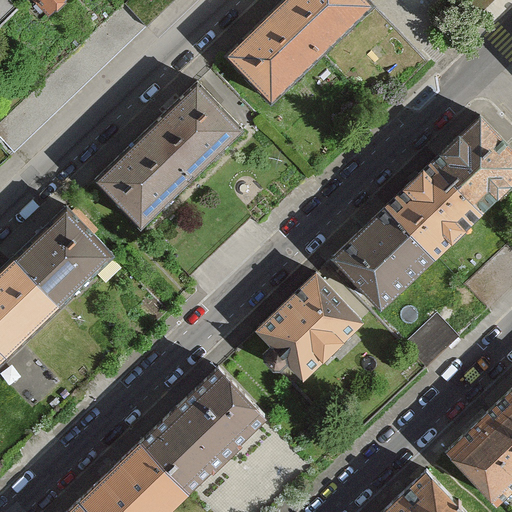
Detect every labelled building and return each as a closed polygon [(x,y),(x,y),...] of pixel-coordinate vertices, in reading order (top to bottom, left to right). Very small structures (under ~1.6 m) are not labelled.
[(61,0),(40,0),(51,10),(61,0)] [(129,0),(127,0),(78,46),(100,69),(150,22),(129,0)] [(129,0),(150,22),(173,0),(129,0)] [(372,3),(369,0),(280,0),(251,29),(226,53),(271,100),(372,3)] [(470,0),(481,11),(492,0),(470,0)] [(78,46),(0,118),(0,133),(15,149),(100,69),(78,46)] [(243,127),(197,80),(172,104),(121,153),(95,178),(141,225),(243,127)] [(448,145),(433,160),(480,209),(509,182),(511,178),(511,147),(480,115),(448,145)] [(0,146),(0,163),(8,156),(0,146)] [(415,177),(387,203),(434,253),(480,209),(433,160),(415,177)] [(232,195),(170,255),(189,275),(252,216),(232,195)] [(360,229),(333,255),(380,304),(434,253),(387,203),(360,229)] [(40,230),(14,255),(59,302),(112,252),(67,205),(40,230)] [(488,307),(511,283),(511,240),(465,283),(488,307)] [(59,302),(14,255),(0,268),(0,345),(6,352),(59,302)] [(287,358),(303,375),(361,319),(316,272),(287,300),(258,327),(273,343),(262,354),(276,369),(287,358)] [(437,312),(403,343),(425,366),(459,335),(437,312)] [(0,436),(0,465),(1,465),(29,437),(92,377),(122,349),(107,334),(0,436)] [(179,402),(140,440),(186,487),(211,463),(213,465),(240,440),(238,438),(264,413),(218,365),(179,402)] [(511,484),(511,392),(509,389),(476,421),(448,448),(496,499),(511,484)] [(64,511),(160,511),(186,487),(140,440),(106,472),(64,511)] [(266,511),(316,465),(294,442),(220,511),(266,511)] [(457,500),(427,468),(396,497),(380,511),(467,511),(460,504),(462,502),(459,499),(457,500)]
